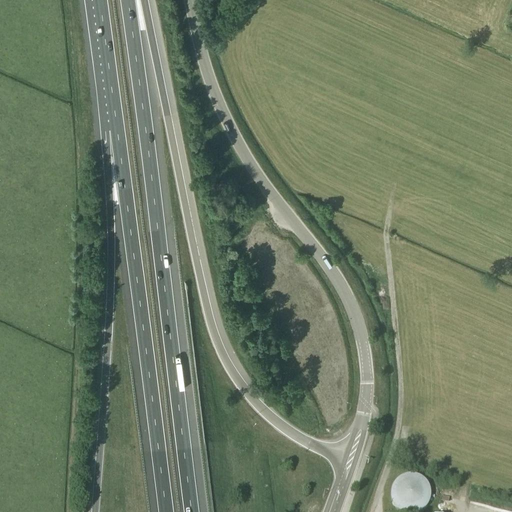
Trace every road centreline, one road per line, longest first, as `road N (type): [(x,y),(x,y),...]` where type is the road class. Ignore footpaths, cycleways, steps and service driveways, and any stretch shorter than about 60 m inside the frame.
road 1 (motorway): [(351,463),(280,426),(221,354),(139,0)]
road 2 (motorway): [(190,511),(126,0)]
road 3 (tertiary): [(351,463),(365,403),(355,319),(332,273),(228,126),(189,0)]
road 4 (motorway): [(115,128),(165,511)]
road 5 (motorway): [(115,128),(93,511)]
road 6 (unknown): [(358,437),(331,409),(284,278)]
road 7 (motorway): [(98,0),(115,128)]
